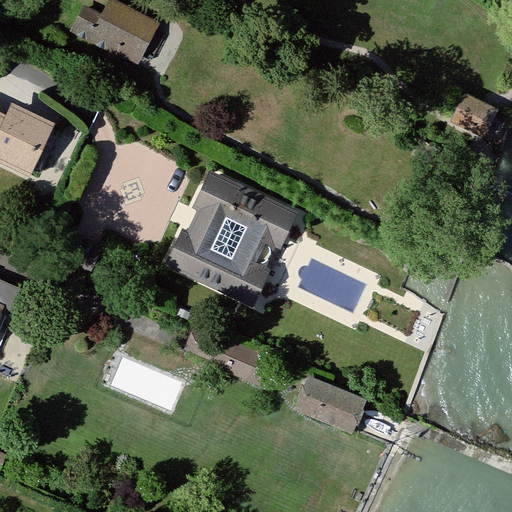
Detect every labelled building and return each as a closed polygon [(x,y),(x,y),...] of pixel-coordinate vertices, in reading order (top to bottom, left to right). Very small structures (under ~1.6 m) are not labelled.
[(160,25),(112,0),(87,0),(73,28),(140,62),(160,25)] [(489,132),(503,104),(467,87),(454,115),(489,132)] [(0,99),(0,161),(35,177),(60,122),(2,95),(0,99)] [(295,208),(202,167),(186,202),(197,207),(188,228),(170,220),(150,264),(252,309),(268,273),(247,264),(259,238),(278,246),(295,208)] [(0,329),(18,289),(0,281),(0,329)] [(186,345),(263,381),(275,354),(199,318),(186,345)] [(368,398),(303,372),(288,410),(353,435),(368,398)]
